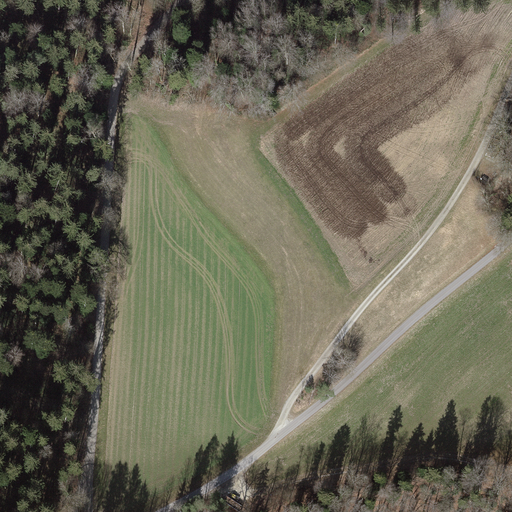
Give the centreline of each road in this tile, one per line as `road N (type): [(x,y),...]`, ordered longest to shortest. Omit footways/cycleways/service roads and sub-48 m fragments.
road 1 (track): [(190,0),(116,89),(95,411),(85,484),(66,511)]
road 2 (unclassified): [(164,511),(211,487),(340,387),(511,236)]
road 3 (track): [(283,432),(290,405),(465,178),(511,84)]
road 4 (track): [(211,487),(234,498),(431,457),(511,470)]
